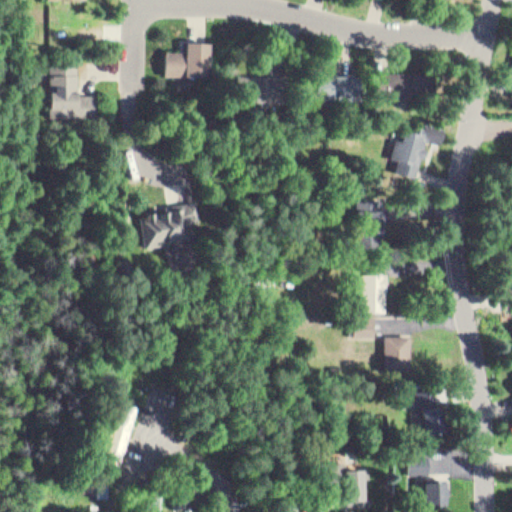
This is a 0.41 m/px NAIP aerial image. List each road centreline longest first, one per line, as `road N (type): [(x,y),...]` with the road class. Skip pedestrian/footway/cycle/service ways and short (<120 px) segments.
road 1 (residential): [(486,511),(485,374),(468,310),(475,126),(493,0)]
road 2 (residential): [(486,39),(161,0)]
road 3 (residential): [(145,0),(138,75),(145,150)]
